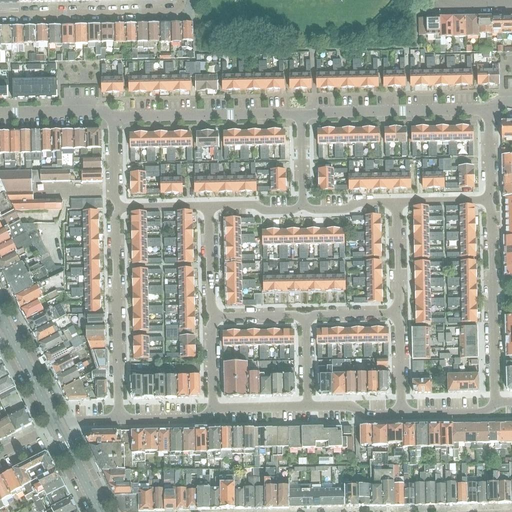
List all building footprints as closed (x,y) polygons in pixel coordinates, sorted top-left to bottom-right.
[(491,17),(491,16),(478,17),(478,34),(486,34),(486,42),(491,42),(491,33),(491,17)] [(503,39),(508,39),(507,33),(511,33),(511,16),(502,17),(503,39)] [(440,45),(440,38),(440,17),(426,18),(426,19),(418,19),(418,35),(435,35),(435,45),(440,45)] [(440,38),(453,37),(453,17),(440,17),(440,38)] [(453,37),(466,37),(466,17),(453,17),(453,37)] [(478,37),(478,34),(478,17),(466,17),(466,37),(478,37)] [(491,33),(497,33),(498,39),(503,39),(502,17),(491,17),(491,33)] [(171,42),(182,42),(182,23),(171,24),(171,42)] [(187,47),(187,41),(193,41),(193,23),(182,23),(182,42),(182,47),(187,47)] [(132,60),(138,60),(138,59),(138,56),(137,48),(137,46),(137,24),(126,25),(126,42),(132,42),(132,60)] [(144,48),(149,48),(148,24),(137,24),(137,46),(144,46),(144,48)] [(149,48),(153,48),(153,42),(160,42),(159,24),(148,24),(149,48)] [(160,43),(171,42),(171,24),(159,24),(160,42),(160,43)] [(88,53),(88,43),(88,25),(74,26),(75,44),(84,44),(84,53),(88,53)] [(101,60),(100,25),(88,25),(88,43),(96,42),(96,56),(98,56),(98,60),(101,60)] [(105,42),(106,42),(114,42),(114,25),(100,25),(101,60),(105,60),(105,42)] [(119,42),(126,42),(126,25),(114,25),(114,42),(114,49),(119,49),(119,42)] [(36,48),(35,26),(23,27),(24,44),(33,43),(33,48),(36,48)] [(35,26),(36,48),(38,48),(38,43),(49,43),(48,26),(35,26)] [(62,44),(61,32),(61,26),(48,26),(49,43),(49,45),(56,44),(56,46),(62,46),(62,44)] [(75,46),(75,44),(74,26),(61,26),(61,32),(62,44),(69,44),(69,46),(75,46)] [(5,51),(5,46),(12,45),(12,27),(0,27),(1,50),(1,51),(5,51)] [(24,51),(24,44),(23,27),(12,27),(12,45),(18,45),(18,51),(24,51)] [(441,86),(451,85),(450,57),(446,57),(447,71),(441,71),(441,86)] [(461,85),(461,71),(455,71),(455,57),(450,57),(451,85),(461,85)] [(461,71),(461,85),(471,85),(471,57),(467,57),(467,71),(461,71)] [(394,72),(394,87),(405,87),(404,58),(400,59),(400,72),(394,72)] [(421,86),(421,72),(415,72),(414,58),(410,58),(411,86),(421,86)] [(421,86),(431,86),(431,58),(427,58),(427,72),(421,72),(421,86)] [(441,86),(441,71),(435,71),(435,58),(431,58),(431,86),(441,86)] [(348,88),(357,87),(357,59),(353,59),(353,73),(347,73),(348,88)] [(367,87),(367,73),(361,73),(361,59),(357,59),(357,87),(367,87)] [(367,73),(367,87),(378,87),(377,59),(373,59),(373,73),(367,73)] [(394,87),(394,72),(387,72),(387,59),(383,59),(384,87),(394,87)] [(300,74),(300,89),(310,88),(310,60),(305,60),(306,74),(300,74)] [(328,88),(327,74),(321,74),(321,60),(317,60),(317,88),(328,88)] [(328,88),(338,88),(337,60),(333,60),(333,73),(327,74),(328,88)] [(348,88),(347,73),(341,73),(341,60),(337,60),(338,88),(348,88)] [(253,90),(263,90),(262,61),(259,61),(259,75),(253,75),(253,90)] [(273,89),(273,75),(267,75),(266,61),(262,61),(263,90),(273,89)] [(273,75),(273,89),(283,89),(283,61),(279,61),(279,75),(273,75)] [(300,89),(300,74),(294,75),(293,61),(290,61),(290,89),(300,89)] [(207,76),(207,91),(217,90),(216,62),(212,62),(213,76),(207,76)] [(234,90),(233,76),(227,76),(226,62),(223,62),(223,90),(234,90)] [(234,90),(243,90),(243,62),(239,62),(239,76),(233,76),(234,90)] [(253,90),(253,75),(247,75),(247,62),(243,62),(243,90),(253,90)] [(160,92),(170,91),(169,63),(166,63),(166,77),(160,77),(160,92)] [(180,91),(179,76),(174,77),(174,63),(169,63),(170,91),(180,91)] [(190,91),(190,77),(190,63),(186,63),(186,76),(179,76),(180,91),(190,91)] [(196,63),(196,77),(197,91),(207,91),(207,76),(200,76),(200,63),(196,63)] [(112,78),(112,93),(122,92),(122,64),(118,64),(118,78),(112,78)] [(140,92),(140,78),(133,78),(132,64),(129,64),(129,92),(140,92)] [(140,92),(150,92),(149,64),(145,64),(146,78),(140,78),(140,92)] [(160,92),(160,77),(154,77),(154,64),(149,64),(150,92),(160,92)] [(112,93),(112,78),(106,78),(106,65),(101,65),(102,93),(112,93)] [(483,70),(483,65),(478,65),(478,85),(488,85),(488,70),(483,70)] [(488,85),(498,84),(498,65),(493,65),(493,70),(488,70),(488,85)] [(35,80),(35,99),(46,99),(46,79),(35,80)] [(57,92),(57,79),(56,79),(46,79),(46,99),(57,98),(57,92)] [(0,80),(0,99),(9,100),(8,80),(0,80)] [(13,99),(24,99),(24,80),(12,80),(13,99)] [(24,80),(24,99),(35,99),(35,80),(24,80)] [(502,122),(501,121),(502,142),(510,142),(509,121),(502,122)] [(449,156),(453,156),(452,127),(442,128),(442,142),(448,142),(449,156)] [(457,142),(462,142),(462,127),(452,127),(453,156),(457,155),(457,142)] [(462,127),(462,142),(469,142),(469,155),(473,155),(472,127),(462,127)] [(395,129),(396,143),(402,143),(402,157),(406,157),(405,128),(395,129)] [(416,143),(423,142),(422,128),(412,128),(412,156),(416,156),(416,143)] [(429,156),(433,156),(432,128),(422,128),(423,142),(428,142),(429,156)] [(437,142),(442,142),(442,128),(432,128),(433,156),(437,156),(437,142)] [(343,144),(349,144),(348,129),(339,130),(339,158),(343,158),(343,144)] [(355,149),(359,149),(358,129),(348,129),(349,144),(355,144),(355,149)] [(362,144),(368,143),(368,129),(358,129),(359,149),(363,149),(362,144)] [(368,129),(368,143),(375,143),(375,157),(379,157),(379,129),(368,129)] [(389,143),(396,143),(395,129),(385,129),(386,157),(390,157),(389,143)] [(62,160),(62,149),(62,130),(52,131),(52,153),(57,153),(57,160),(62,160)] [(62,130),(62,149),(74,149),(74,130),(62,130)] [(74,149),(87,149),(87,130),(74,130),(74,149)] [(87,130),(87,149),(102,148),(101,132),(99,130),(87,130)] [(323,144),(329,144),(329,130),(318,130),(319,158),(323,158),(323,144)] [(335,158),(339,158),(339,130),(329,130),(329,144),(335,144),(335,158)] [(6,162),(6,172),(11,172),(11,161),(10,132),(0,131),(0,134),(0,154),(5,154),(5,162),(6,162)] [(11,161),(16,161),(15,154),(21,153),(21,131),(10,132),(11,161)] [(32,161),(31,131),(21,131),(21,153),(26,153),(26,161),(27,172),(32,172),(32,161)] [(42,153),(42,152),(41,131),(31,131),(32,161),(37,161),(36,153),(42,153)] [(47,152),(48,158),(52,158),(52,153),(52,131),(41,131),(42,152),(47,152)] [(261,160),(265,159),(264,131),(254,132),(255,146),(260,146),(261,160)] [(269,146),(274,146),(274,131),(264,131),(265,159),(269,159),(269,146)] [(274,131),(274,146),(281,145),(281,159),(285,159),(284,131),(274,131)] [(207,133),(208,147),(214,147),(214,161),(218,160),(218,132),(207,133)] [(228,147),(235,146),(234,132),(224,132),(225,160),(229,160),(228,147)] [(241,160),(245,160),(244,132),(234,132),(235,146),(241,146),(241,160)] [(249,146),(255,146),(254,132),(244,132),(245,160),(249,160),(249,146)] [(167,162),(171,162),(171,133),(161,134),(161,148),(167,148),(167,162)] [(175,148),(181,148),(181,133),(171,133),(171,162),(175,161),(175,148)] [(181,133),(181,148),(187,148),(187,161),(192,161),(191,133),(181,133)] [(202,147),(208,147),(207,133),(197,133),(198,161),(202,161),(202,147)] [(135,149),(141,148),(141,134),(131,134),(131,162),(135,162),(135,149)] [(147,162),(151,162),(151,134),(141,134),(141,148),(147,148),(147,162)] [(155,148),(161,148),(161,134),(151,134),(151,162),(155,162),(155,148)] [(502,167),(511,166),(511,156),(502,157),(502,167)] [(84,159),(84,171),(103,170),(102,158),(84,159)] [(473,167),(451,167),(451,159),(443,160),(443,172),(459,171),(459,177),(473,177),(473,167)] [(399,174),(399,189),(410,188),(409,160),(405,160),(406,174),(399,174)] [(433,188),(433,174),(427,174),(427,160),(423,160),(423,188),(433,188)] [(433,174),(433,188),(444,188),(443,172),(443,160),(439,160),(439,173),(433,174)] [(360,189),(360,175),(353,175),(353,161),(349,162),(349,190),(360,189)] [(360,189),(370,189),(369,161),(365,161),(365,175),(360,175),(360,189)] [(380,189),(379,175),(374,175),(373,161),(369,161),(370,189),(380,189)] [(380,189),(390,189),(389,161),(385,161),(385,175),(379,175),(380,189)] [(399,189),(399,174),(393,174),(393,161),(389,161),(390,189),(399,189)] [(245,177),(245,192),(255,192),(255,163),(251,164),(251,177),(245,177)] [(206,193),(215,192),(215,164),(211,164),(211,178),(205,178),(206,193)] [(225,192),(225,178),(219,178),(219,164),(215,164),(215,192),(225,192)] [(225,192),(235,192),(235,164),(231,164),(231,178),(225,178),(225,192)] [(245,192),(245,177),(239,177),(239,164),(235,164),(235,192),(245,192)] [(172,193),(172,179),(165,179),(165,165),(161,165),(162,193),(172,193)] [(172,179),(172,193),(182,193),(181,165),(177,165),(177,179),(172,179)] [(206,193),(205,178),(199,178),(199,165),(195,165),(195,193),(206,193)] [(503,176),(511,176),(511,166),(502,167),(503,176)] [(159,167),(146,167),(146,173),(131,174),(132,184),(146,184),(146,177),(159,177),(159,167)] [(319,180),(334,180),(333,174),(347,173),(347,169),(319,170),(319,180)] [(84,171),(82,171),(82,182),(103,182),(103,170),(84,171)] [(271,181),(285,181),(285,170),(257,171),(257,175),(271,175),(271,181)] [(33,183),(42,182),(41,171),(33,172),(33,183)] [(33,193),(33,183),(33,172),(32,172),(27,172),(11,172),(6,172),(0,172),(0,180),(6,193),(33,193)] [(503,186),(511,185),(511,176),(503,176),(503,186)] [(473,177),(459,177),(459,183),(446,184),(446,188),(474,187),(473,177)] [(334,180),(319,180),(319,190),(347,190),(347,186),(334,186),(334,180)] [(285,181),(271,181),(271,187),(257,187),(258,191),(286,191),(285,181)] [(146,184),(132,184),(132,194),(160,193),(160,189),(146,190),(146,184)] [(503,196),(506,196),(511,195),(511,185),(503,186),(503,196)] [(0,217),(15,210),(11,201),(6,193),(0,195),(0,217)] [(33,201),(33,193),(6,193),(11,201),(33,201)] [(16,211),(41,210),(41,201),(33,201),(11,201),(15,210),(16,211)] [(414,217),(429,217),(429,211),(442,211),(442,206),(414,207),(414,217)] [(460,217),(474,216),(474,206),(446,207),(446,211),(460,210),(460,217)] [(0,231),(21,221),(16,211),(15,210),(0,217),(0,231)] [(57,210),(55,210),(55,220),(60,220),(63,210),(57,210)] [(84,223),(98,222),(98,212),(70,212),(70,216),(84,216),(84,223)] [(132,223),(147,223),(147,217),(160,217),(160,212),(132,213),(132,223)] [(178,222),(192,222),(192,212),(164,213),(164,217),(178,217),(178,222)] [(366,227),(380,226),(380,216),(353,217),(352,217),(352,221),(366,220),(366,227)] [(474,216),(460,217),(446,217),(446,221),(460,221),(460,227),(474,226),(474,216)] [(442,217),(429,217),(414,217),(414,227),(429,227),(429,221),(442,221),(442,217)] [(226,230),(241,229),(241,223),(254,223),(254,219),(226,219),(226,230)] [(27,233),(22,224),(21,221),(0,231),(0,246),(12,240),(27,233)] [(70,233),(98,232),(98,222),(84,223),(84,228),(70,229),(70,233)] [(147,223),(132,223),(133,233),(147,233),(147,227),(160,226),(160,222),(147,223)] [(192,222),(178,222),(164,223),(164,227),(178,226),(178,233),(192,232),(192,222)] [(27,233),(36,229),(34,224),(22,224),(27,233)] [(352,237),(380,236),(380,226),(366,227),(366,233),(352,233),(352,237)] [(447,237),(475,236),(474,226),(460,227),(460,233),(446,233),(447,237)] [(415,237),(443,237),(443,233),(429,233),(429,227),(414,227),(415,237)] [(29,238),(39,233),(36,229),(27,233),(29,238)] [(227,239),(255,239),(255,235),(241,235),(241,229),(226,230),(227,239)] [(300,259),(304,258),(303,230),(293,231),(294,245),(299,245),(300,259)] [(308,245),(313,245),(313,230),(303,230),(304,258),(308,258),(308,245)] [(320,258),(324,258),(323,230),(313,230),(313,245),(319,244),(320,258)] [(328,244),(333,244),(333,230),(323,230),(324,258),(328,258),(328,244)] [(333,230),(333,244),(340,244),(340,258),(344,258),(343,230),(333,230)] [(267,245),(274,245),(273,231),(263,231),(264,259),(268,259),(267,245)] [(280,259),(284,259),(283,231),(273,231),(274,245),(279,245),(280,259)] [(288,245),(294,245),(293,231),(283,231),(284,259),(288,259),(288,245)] [(84,243),(98,242),(98,232),(70,233),(70,237),(84,237),(84,243)] [(165,243),(193,242),(192,232),(178,233),(178,239),(164,239),(165,243)] [(12,240),(0,246),(0,261),(18,252),(24,249),(33,244),(32,243),(29,238),(27,233),(12,240)] [(32,243),(41,238),(39,233),(29,238),(32,243)] [(133,243),(161,243),(161,239),(147,239),(147,233),(133,233),(133,243)] [(366,246),(381,246),(380,236),(352,237),(352,241),(366,241),(366,246)] [(461,246),(475,246),(475,236),(447,237),(447,241),(460,241),(461,246)] [(415,247),(429,247),(429,241),(443,241),(443,237),(415,237),(415,247)] [(34,248),(44,243),(41,238),(32,243),(33,244),(34,248)] [(227,249),(241,249),(241,243),(255,243),(255,239),(227,239),(227,249)] [(71,253),(99,252),(98,242),(84,243),(84,248),(71,249),(71,253)] [(178,252),(193,252),(193,242),(165,243),(165,247),(178,247),(178,252)] [(37,252),(46,247),(44,243),(34,248),(37,252)] [(133,253),(147,253),(147,247),(161,247),(161,243),(133,243),(133,253)] [(381,246),(366,246),(366,253),(353,253),(353,257),(381,257),(381,246)] [(475,246),(461,246),(461,253),(447,253),(447,257),(475,257),(475,246)] [(39,257),(48,252),(46,247),(37,252),(39,257)] [(429,247),(415,247),(415,258),(443,257),(443,253),(429,253),(429,247)] [(0,270),(2,274),(22,264),(19,258),(26,254),(24,249),(18,252),(0,261),(0,270)] [(241,249),(227,249),(227,260),(255,259),(255,255),(241,255),(241,249)] [(41,262),(51,257),(48,252),(39,257),(41,262)] [(85,262),(99,262),(99,252),(71,253),(71,257),(85,257),(85,262)] [(193,252),(178,252),(179,259),(165,259),(165,263),(193,263),(193,252)] [(147,253),(133,253),(133,263),(161,263),(161,259),(147,259),(147,253)] [(44,267),(53,262),(51,257),(41,262),(44,267)] [(55,267),(56,267),(53,262),(44,267),(47,272),(55,267)] [(71,273),(99,272),(99,262),(85,262),(85,268),(71,269),(71,273)] [(314,291),(324,290),(324,262),(320,262),(320,276),(314,276),(314,291)] [(334,290),(334,276),(328,276),(328,262),(324,262),(324,290),(334,290)] [(334,276),(334,290),(345,290),(344,262),(340,262),(340,276),(334,276)] [(367,272),(381,272),(381,262),(353,262),(353,266),(367,266),(367,272)] [(415,273),(430,273),(430,267),(443,266),(443,262),(415,263),(415,273)] [(461,272),(475,272),(475,262),(447,262),(447,266),(461,266),(461,272)] [(23,263),(22,264),(2,274),(8,286),(35,272),(32,267),(26,270),(23,263)] [(275,291),(285,291),(284,263),(280,263),(280,277),(274,277),(275,291)] [(294,291),(294,277),(288,277),(288,263),(284,263),(285,291),(294,291)] [(294,291),(304,291),(304,263),(300,263),(300,277),(294,277),(294,291)] [(314,291),(314,276),(308,276),(308,263),(304,263),(304,291),(314,291)] [(227,275),(242,275),(242,268),(255,268),(255,264),(227,265),(227,275)] [(275,291),(274,277),(268,277),(268,264),(264,264),(264,292),(275,291)] [(50,279),(54,277),(64,272),(63,267),(56,267),(55,267),(47,272),(50,279)] [(179,280),(193,280),(193,269),(165,270),(165,274),(179,274),(179,280)] [(133,281),(148,281),(148,274),(161,274),(161,270),(133,270),(133,281)] [(14,297),(35,286),(32,279),(37,276),(35,272),(8,286),(14,297)] [(85,282),(99,282),(99,272),(71,273),(71,277),(85,276),(85,282)] [(353,282),(381,282),(381,272),(367,272),(367,278),(353,278),(353,282)] [(448,283),(476,282),(475,272),(461,272),(461,278),(447,278),(448,283)] [(416,283),(444,283),(444,278),(430,279),(430,273),(415,273),(416,283)] [(228,285),(256,284),(256,280),(242,281),(242,275),(227,275),(228,285)] [(166,290),(194,290),(193,280),(179,280),(179,286),(165,286),(166,290)] [(134,291),(162,290),(162,286),(148,286),(148,281),(133,281),(134,291)] [(71,293),(100,292),(99,282),(85,282),(85,289),(71,289),(71,293)] [(367,292),(382,292),(381,282),(353,282),(353,286),(367,286),(367,292)] [(461,292),(476,292),(476,282),(448,283),(448,286),(461,286),(461,292)] [(444,283),(416,283),(416,293),(430,293),(430,287),(440,287),(440,293),(444,292),(444,283)] [(44,298),(40,290),(43,289),(41,284),(35,286),(14,297),(20,310),(44,298)] [(228,295),(242,294),(242,289),(256,288),(256,284),(228,285),(228,295)] [(134,301),(148,300),(148,294),(162,294),(162,290),(134,291),(134,301)] [(179,300),(194,300),(194,290),(166,290),(166,294),(179,294),(179,300)] [(86,302),(100,302),(100,292),(71,293),(72,297),(86,297),(86,302)] [(382,292),(367,292),(367,298),(354,299),(354,303),(382,302),(382,292)] [(448,302),(476,302),(476,292),(461,292),(462,298),(448,298),(448,302)] [(416,303),(444,302),(444,298),(430,299),(430,293),(416,293),(416,303)] [(26,322),(49,310),(46,305),(48,304),(47,303),(55,299),(52,294),(44,298),(20,310),(26,322)] [(242,294),(228,295),(228,305),(262,304),(262,294),(254,294),(254,301),(242,301),(242,294)] [(134,311),(162,310),(162,306),(148,306),(148,300),(134,301),(134,311)] [(166,310),(194,310),(194,300),(179,300),(180,306),(166,306),(166,310)] [(100,302),(86,302),(86,309),(72,309),(72,313),(100,313),(100,302)] [(416,313),(431,312),(431,307),(444,306),(444,302),(416,303),(416,313)] [(462,312),(476,312),(476,302),(448,302),(448,306),(462,306),(462,312)] [(32,333),(53,322),(66,316),(60,304),(49,310),(26,322),(32,333)] [(134,320),(149,320),(148,314),(162,314),(162,310),(134,311),(134,320)] [(180,320),(194,320),(194,310),(166,310),(166,314),(180,314),(180,320)] [(431,312),(416,313),(416,323),(445,323),(445,319),(431,319),(431,312)] [(476,312),(462,312),(462,318),(448,319),(448,323),(476,322),(476,312)] [(81,327),(86,326),(105,326),(105,314),(79,314),(79,319),(84,319),(84,323),(81,323),(81,327)] [(149,320),(134,320),(134,331),(163,330),(162,326),(149,327),(149,320)] [(180,330),(194,330),(195,330),(194,320),(180,320),(180,326),(166,326),(166,330),(180,330)] [(38,344),(61,332),(59,327),(56,329),(53,322),(32,333),(38,344)] [(73,326),(68,329),(73,340),(79,337),(73,326)] [(87,338),(106,337),(105,326),(86,326),(87,338)] [(460,337),(478,337),(478,327),(460,327),(460,337)] [(412,338),(430,338),(430,328),(411,328),(412,338)] [(352,344),(358,344),(357,329),(348,330),(348,358),(352,358),(352,344)] [(364,357),(368,357),(367,329),(357,329),(358,344),(364,344),(364,357)] [(372,344),(377,343),(377,329),(367,329),(368,357),(372,357),(372,344)] [(377,329),(377,343),(384,343),(384,357),(388,357),(388,329),(377,329)] [(180,330),(166,330),(167,337),(167,341),(180,341),(180,347),(195,347),(195,337),(194,337),(180,337),(180,330)] [(322,345),(328,345),(328,330),(317,330),(318,358),(322,358),(322,345)] [(332,344),(338,344),(338,330),(328,330),(328,345),(328,358),(332,358),(332,344)] [(344,358),(348,358),(348,330),(338,330),(338,344),(344,344),(344,358)] [(260,360),(264,359),(264,331),(254,332),(254,346),(260,346),(260,360)] [(268,346),(274,346),(273,331),(264,331),(264,359),(268,359),(268,346)] [(284,359),(284,345),(283,331),(273,331),(274,346),(280,345),(280,359),(284,359)] [(284,345),(290,345),(290,359),(294,359),(294,331),(283,331),(284,345)] [(64,337),(61,332),(38,344),(43,355),(67,343),(68,343),(65,337),(64,337)] [(228,347),(234,346),(234,332),(224,332),(224,360),(228,360),(228,347)] [(240,360),(244,360),(244,332),(234,332),(234,346),(240,346),(240,360)] [(248,346),(254,346),(254,332),(244,332),(244,360),(248,360),(248,346)] [(93,351),(106,350),(106,337),(87,338),(91,350),(93,351)] [(135,348),(149,348),(149,341),(163,341),(163,337),(134,338),(135,348)] [(460,348),(478,347),(478,337),(460,337),(460,348)] [(412,349),(430,348),(430,338),(412,338),(412,349)] [(71,350),(67,343),(43,355),(47,362),(45,364),(47,368),(49,367),(76,353),(74,348),(71,350)] [(195,347),(180,347),(181,353),(167,354),(167,358),(195,357),(195,347)] [(478,347),(460,348),(461,358),(479,358),(478,347)] [(149,348),(135,348),(135,358),(163,357),(163,353),(149,354),(149,348)] [(430,348),(412,349),(412,359),(430,359),(430,348)] [(106,350),(93,351),(99,371),(107,370),(106,350)] [(55,378),(76,367),(72,361),(79,358),(76,353),(49,367),(55,378)] [(378,368),(388,368),(388,359),(377,359),(373,359),(373,368),(378,368)] [(423,361),(412,361),(413,372),(412,372),(413,392),(415,393),(431,393),(431,377),(422,377),(422,380),(418,381),(417,372),(424,372),(423,361)] [(84,368),(89,365),(87,362),(82,364),(77,367),(76,367),(55,378),(61,389),(80,379),(87,376),(83,370),(85,369),(84,368)] [(248,397),(247,374),(247,369),(247,362),(224,362),(224,388),(224,395),(225,395),(227,397),(227,398),(245,397),(248,397)] [(273,362),(273,366),(280,366),(280,374),(271,374),(271,375),(272,396),(283,396),(283,370),(282,362),(273,362)] [(288,370),(288,362),(282,362),(283,370),(283,396),(292,396),(295,393),(294,369),(288,370)] [(0,366),(0,380),(9,376),(4,365),(0,366)] [(333,395),(332,374),(332,366),(318,366),(319,393),(321,395),(327,395),(327,396),(333,395)] [(387,394),(389,392),(389,391),(388,368),(378,368),(378,373),(378,394),(386,394),(387,394)] [(346,395),(356,395),(356,369),(345,370),(345,374),(346,395)] [(367,394),(367,373),(367,369),(356,369),(356,395),(367,394)] [(97,371),(86,376),(89,381),(95,381),(107,381),(107,370),(99,371),(97,371)] [(136,371),(130,372),(130,388),(131,397),(130,397),(133,399),(143,399),(142,372),(136,372),(136,371)] [(149,372),(142,372),(143,399),(154,399),(154,377),(154,373),(149,373),(149,372)] [(367,394),(378,394),(378,373),(367,373),(367,394)] [(260,397),(260,375),(260,374),(247,374),(248,397),(260,397)] [(333,395),(346,395),(345,374),(332,374),(333,395)] [(448,393),(459,392),(458,374),(448,375),(448,393)] [(459,392),(469,392),(468,374),(458,374),(459,392)] [(468,374),(469,392),(479,392),(479,374),(468,374)] [(272,396),(271,375),(260,375),(260,397),(272,396)] [(0,380),(0,394),(15,387),(9,376),(0,380)] [(154,399),(165,398),(165,376),(154,377),(154,399)] [(177,398),(177,376),(165,376),(165,398),(177,398)] [(177,398),(189,398),(188,376),(177,376),(177,398)] [(188,376),(189,398),(198,398),(201,395),(200,376),(188,376)] [(91,385),(84,389),(80,379),(61,389),(66,399),(69,401),(99,400),(91,385)] [(99,400),(104,400),(107,396),(107,381),(95,381),(95,385),(91,385),(99,400)] [(15,387),(0,394),(0,399),(1,402),(6,399),(13,414),(8,416),(16,432),(31,424),(32,421),(15,387)] [(3,419),(0,412),(0,428),(5,438),(16,432),(8,416),(3,419)] [(511,442),(511,430),(511,423),(504,424),(500,424),(500,449),(506,449),(506,443),(511,442)] [(446,456),(446,447),(453,447),(453,424),(440,425),(441,465),(448,464),(448,456),(446,456)] [(457,424),(453,424),(453,447),(453,450),(459,450),(459,444),(465,444),(464,424),(457,425),(457,424)] [(477,448),(476,424),(472,424),(464,424),(465,444),(470,444),(470,449),(477,448)] [(489,443),(488,424),(481,424),(476,424),(477,448),(477,455),(482,455),(482,449),(483,449),(482,443),(489,443)] [(500,449),(500,424),(495,424),(488,424),(489,443),(495,443),(495,449),(500,449)] [(402,425),(394,426),(387,426),(388,444),(396,444),(396,450),(394,450),(394,457),(403,457),(403,448),(402,425)] [(410,457),(416,457),(415,425),(402,425),(403,448),(410,448),(410,457)] [(416,457),(421,457),(421,448),(428,448),(428,425),(415,425),(416,457)] [(435,465),(441,465),(440,425),(428,425),(428,448),(435,448),(435,465)] [(372,426),(360,427),(361,446),(367,446),(367,453),(373,453),(372,447),(372,426)] [(377,426),(372,426),(372,447),(388,446),(388,444),(387,426),(380,426),(377,426)] [(302,449),(315,449),(315,427),(301,428),(302,449)] [(315,427),(315,449),(329,448),(328,427),(315,427)] [(328,427),(329,448),(347,448),(347,437),(342,437),(342,427),(328,427)] [(254,429),(255,454),(255,468),(261,468),(260,456),(260,448),(266,448),(266,428),(254,429)] [(278,456),(277,428),(273,428),(266,428),(266,448),(273,448),(273,456),(278,456)] [(278,456),(283,456),(283,447),(288,447),(288,428),(287,428),(281,428),(277,428),(278,456)] [(288,449),(302,449),(301,428),(288,428),(288,447),(288,449)] [(215,429),(207,430),(208,452),(208,456),(208,460),(212,460),(212,455),(210,455),(210,452),(215,452),(216,460),(221,460),(221,452),(220,429),(215,429)] [(232,459),(232,454),(231,429),(220,429),(221,452),(221,460),(232,459)] [(232,454),(233,454),(244,454),(243,429),(231,429),(232,454)] [(244,454),(255,454),(254,429),(243,429),(244,454)] [(182,430),(170,431),(170,457),(175,457),(175,453),(183,453),(182,430)] [(195,430),(182,430),(183,453),(190,453),(190,456),(195,456),(195,430)] [(207,430),(195,430),(195,456),(195,462),(201,462),(200,456),(208,456),(208,452),(207,430)] [(90,446),(122,445),(121,431),(92,432),(91,432),(89,432),(86,434),(85,435),(84,436),(90,446)] [(122,445),(132,445),(132,431),(121,431),(122,445)] [(132,462),(145,462),(145,452),(145,431),(132,431),(132,445),(132,462)] [(157,431),(145,431),(145,452),(158,452),(157,431)] [(170,431),(157,431),(158,452),(158,453),(165,453),(165,464),(170,464),(170,463),(170,457),(170,431)] [(132,445),(122,445),(90,446),(102,471),(125,471),(133,471),(132,462),(132,445)] [(45,453),(30,460),(39,478),(56,469),(48,454),(45,453)] [(371,506),(382,506),(383,506),(382,466),(388,466),(388,453),(373,454),(373,460),(370,461),(371,486),(371,506)] [(30,460),(13,469),(22,487),(26,485),(30,483),(39,478),(30,460)] [(498,503),(510,503),(510,464),(497,464),(498,472),(498,503)] [(393,466),(388,466),(382,466),(383,506),(394,506),(393,466)] [(399,484),(399,466),(393,466),(394,506),(405,506),(404,483),(399,484)] [(17,495),(24,491),(22,487),(13,469),(1,475),(11,495),(12,496),(16,494),(17,495)] [(39,478),(30,483),(32,487),(34,486),(37,491),(61,478),(56,469),(39,478)] [(210,510),(209,490),(209,469),(197,469),(197,492),(197,510),(210,510)] [(170,470),(164,470),(164,489),(165,511),(175,510),(175,483),(175,479),(174,470),(170,470)] [(186,480),(186,488),(187,510),(197,510),(197,492),(190,492),(190,470),(186,470),(186,480)] [(451,482),(451,470),(446,470),(446,485),(446,504),(456,504),(456,485),(456,482),(451,482)] [(125,471),(102,471),(109,484),(130,484),(130,479),(125,479),(125,471)] [(488,483),(488,504),(498,503),(498,472),(494,473),(494,483),(488,483)] [(414,483),(414,485),(415,505),(425,505),(425,473),(420,473),(420,483),(414,483)] [(436,505),(435,483),(429,483),(429,473),(425,473),(425,505),(436,505)] [(467,504),(478,504),(477,473),(473,473),(473,483),(467,483),(467,504)] [(488,483),(482,483),(481,473),(477,473),(478,504),(488,504),(488,483)] [(363,481),(363,474),(358,475),(358,506),(358,507),(363,506),(371,506),(371,486),(364,486),(364,481),(363,481)] [(6,498),(11,495),(1,475),(0,476),(0,497),(5,506),(9,504),(6,498)] [(358,507),(358,506),(358,475),(353,475),(353,481),(352,481),(352,483),(345,483),(345,489),(345,507),(354,506),(358,507)] [(409,485),(408,475),(404,476),(404,483),(405,506),(415,505),(414,485),(409,485)] [(221,509),(235,509),(235,481),(234,477),(220,477),(220,489),(221,509)] [(277,508),(277,486),(271,487),(271,477),(265,477),(265,487),(265,508),(277,508)] [(446,504),(446,485),(440,485),(440,477),(435,477),(435,483),(436,505),(446,504)] [(34,503),(35,503),(41,500),(44,498),(66,487),(61,478),(37,491),(30,494),(27,496),(25,497),(27,501),(31,499),(34,503)] [(245,509),(255,509),(254,478),(250,478),(250,488),(244,488),(244,489),(245,509)] [(265,508),(265,487),(259,487),(259,478),(254,478),(255,509),(265,508)] [(467,504),(467,483),(467,478),(462,478),(462,484),(456,485),(456,504),(467,504)] [(179,479),(175,479),(175,510),(187,510),(186,488),(179,488),(179,479)] [(158,480),(153,481),(154,511),(165,511),(164,489),(158,489),(158,480)] [(245,509),(244,489),(239,489),(239,480),(235,481),(235,509),(245,509)] [(139,490),(138,490),(138,495),(138,511),(154,511),(153,481),(149,481),(149,487),(152,487),(152,489),(139,490)] [(130,484),(109,484),(114,495),(138,495),(138,490),(138,484),(130,484)] [(289,508),(289,490),(289,486),(284,486),(284,484),(277,484),(277,486),(277,508),(289,508)] [(27,496),(30,494),(26,485),(22,487),(24,491),(27,496)] [(301,508),(312,507),(311,489),(311,485),(301,486),(301,490),(301,508)] [(49,507),(56,503),(70,496),(66,487),(44,498),(49,507)] [(221,509),(220,489),(209,490),(210,510),(221,509)] [(312,507),(322,507),(322,489),(311,489),(312,507)] [(322,507),(333,507),(333,489),(322,489),(322,507)] [(333,507),(345,507),(345,489),(333,489),(333,507)] [(289,508),(301,508),(301,490),(289,490),(289,508)] [(138,495),(114,495),(123,511),(138,511),(138,495)] [(74,511),(77,510),(71,498),(47,510),(41,500),(35,503),(39,511),(74,511)]
